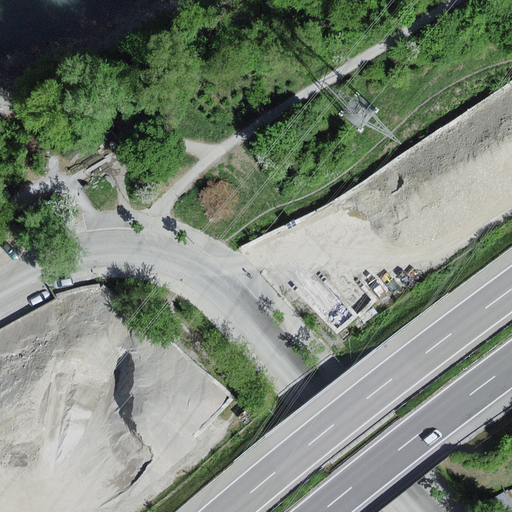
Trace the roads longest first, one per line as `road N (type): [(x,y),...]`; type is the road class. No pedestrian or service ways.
road 1 (track): [(139,246),(162,202),(197,169),(375,41),(449,0)]
road 2 (unclassified): [(139,246),(195,266),(238,301),(409,496)]
road 3 (motorway): [(511,290),(229,511)]
road 4 (motorway): [(322,511),(511,364)]
